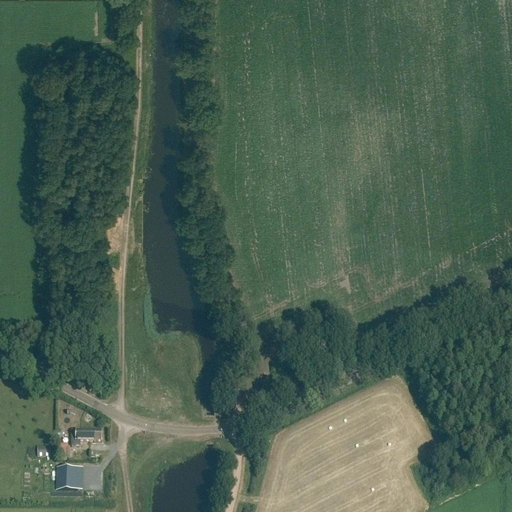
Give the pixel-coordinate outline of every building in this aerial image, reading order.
[(331,328),(316,336),(322,348),(338,340),(331,328)] [(102,444),(102,433),(75,433),(75,444),(102,444)] [(69,457),(69,446),(57,446),(58,457),(69,457)] [(50,448),(38,449),(38,459),(50,459),(50,448)] [(71,491),(72,469),(58,469),(57,491),(71,491)]
